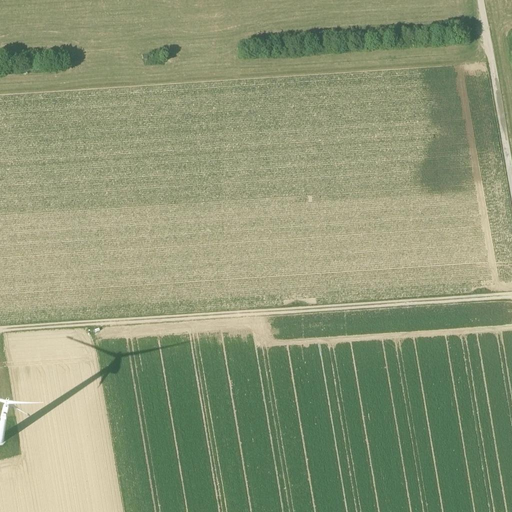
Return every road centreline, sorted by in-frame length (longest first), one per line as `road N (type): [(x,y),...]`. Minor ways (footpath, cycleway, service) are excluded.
road 1 (track): [(511,297),(0,329)]
road 2 (track): [(511,195),(479,0)]
